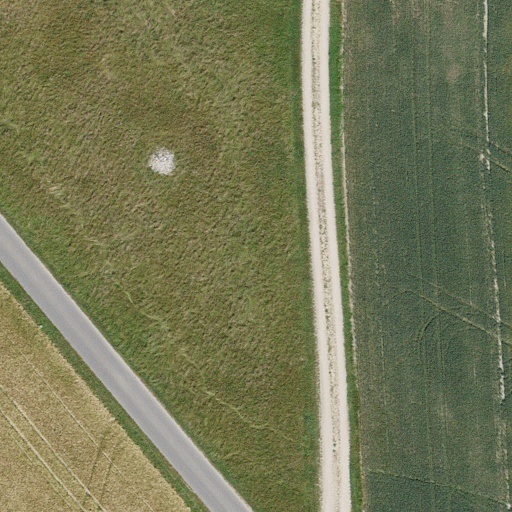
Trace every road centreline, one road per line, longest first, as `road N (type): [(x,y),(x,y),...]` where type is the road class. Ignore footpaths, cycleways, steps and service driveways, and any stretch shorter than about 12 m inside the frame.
road 1 (track): [(335,511),(320,0)]
road 2 (unclassified): [(0,292),(201,511)]
